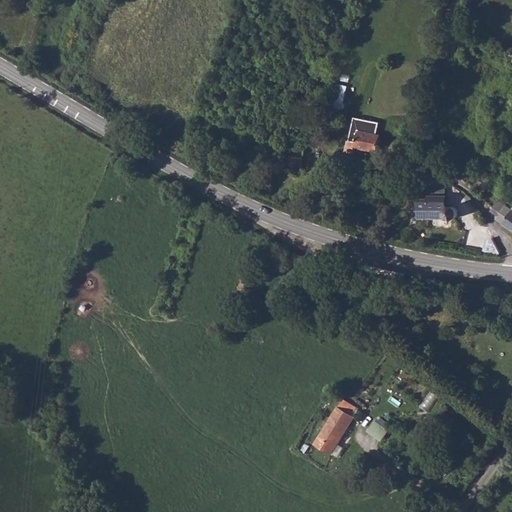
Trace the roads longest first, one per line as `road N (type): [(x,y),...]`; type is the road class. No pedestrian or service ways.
road 1 (secondary): [(511,274),(374,250),(250,207),(0,66)]
road 2 (unclassified): [(445,0),(426,152),(440,174),(466,186),(511,255)]
road 3 (track): [(91,511),(99,479),(0,381)]
